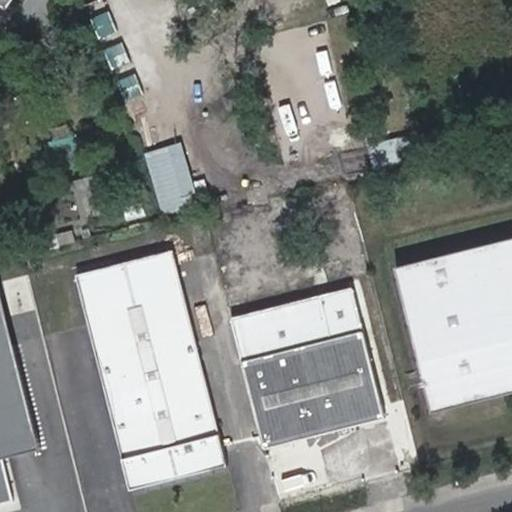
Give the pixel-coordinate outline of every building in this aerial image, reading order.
[(127,95),(162,86),(158,67),(142,70),(138,55),(119,60),(127,95)] [(368,145),(375,168),(406,159),(399,136),(368,145)] [(114,192),(108,168),(74,176),(80,200),(114,192)] [(165,204),(191,200),(189,187),(163,191),(165,204)] [(432,413),(511,394),(511,240),(396,269),(432,413)] [(331,271),(324,247),(303,252),(309,276),(331,271)] [(228,466),(175,251),(78,274),(131,490),(147,486),(145,481),(211,465),(212,469),(228,466)] [(315,427),(317,435),(390,418),(356,285),(233,316),(266,448),(309,437),(306,429),(315,427)] [(42,445),(15,339),(0,342),(0,500),(12,497),(3,454),(42,445)] [(309,437),(317,435),(315,427),(306,429),(309,437)] [(211,465),(145,481),(147,486),(212,469),(211,465)]
